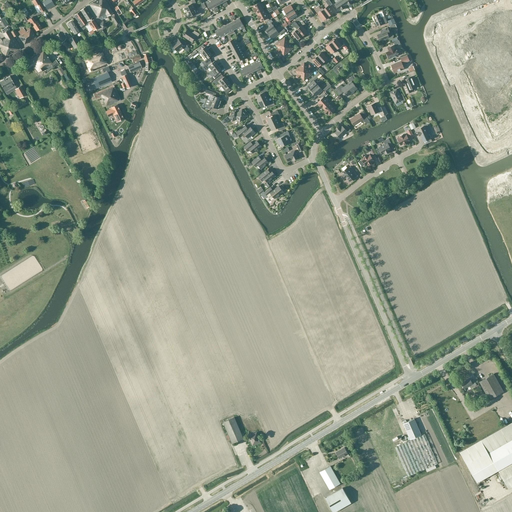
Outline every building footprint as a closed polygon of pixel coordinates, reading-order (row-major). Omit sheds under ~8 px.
[(35,6),(37,5),(41,12),(44,10),(38,0),(33,0),(32,1),(35,6)] [(54,6),(50,0),(43,0),(42,1),(47,10),(54,6)] [(104,0),(96,0),(89,4),(98,18),(105,14),(107,16),(113,13),(104,0)] [(184,8),(186,13),(195,8),(194,6),(196,3),(194,0),(192,0),(191,1),(192,3),(184,8)] [(215,7),(210,0),(206,2),(210,9),(215,7)] [(326,0),(325,1),(328,6),(323,10),(329,17),(332,15),(331,14),(334,13),(329,6),(332,4),(329,0),(326,0)] [(338,0),(336,2),(336,3),(335,4),(339,11),(346,6),(342,0),(338,0)] [(257,14),(264,10),(263,8),(264,8),(262,4),(261,5),(260,3),(253,6),(257,14)] [(494,3),(488,6),(492,15),(499,12),(494,3)] [(283,10),(287,15),(294,10),(291,5),(283,10)] [(488,6),(482,9),(486,18),(492,15),(488,6)] [(93,31),(94,30),(96,29),(99,27),(94,19),(92,20),(91,18),(92,17),(85,7),(83,8),(80,11),(87,22),(92,30),(93,30),(93,31)] [(271,7),(264,10),(257,14),(261,21),(268,18),(267,17),(269,16),(267,14),(273,11),(271,7)] [(196,11),(195,8),(186,13),(188,17),(195,14),(196,17),(202,14),(200,10),(196,11)] [(287,15),(286,16),(289,21),(290,20),(297,16),(294,10),(287,15)] [(326,20),(329,17),(323,10),(318,14),(323,20),(325,19),(326,20)] [(89,32),(92,30),(87,22),(79,11),(74,15),(78,22),(77,23),(80,27),(84,24),(89,32)] [(474,11),(468,14),(472,23),(478,20),(474,11)] [(387,22),(384,16),(381,18),(379,14),(373,17),(374,21),(375,21),(377,26),(387,22)] [(32,17),(27,20),(31,25),(32,25),(36,31),(41,27),(37,21),(36,22),(32,17)] [(459,17),(453,20),(457,30),(463,27),(459,17)] [(239,18),(235,21),(238,28),(243,25),(239,18)] [(511,23),(509,18),(503,21),(506,27),(511,25),(511,23)] [(78,32),(79,33),(80,32),(73,21),(71,22),(70,22),(68,23),(68,24),(67,24),(74,34),(78,32)] [(107,27),(103,21),(98,25),(102,30),(107,27)] [(238,28),(235,21),(230,23),(234,30),(238,28)] [(503,21),(497,24),(500,30),(506,27),(503,21)] [(292,24),(297,30),(302,36),(307,32),(302,26),(299,27),(295,22),(292,24)] [(234,30),(230,23),(225,26),(229,33),(234,30)] [(267,34),(275,28),(271,23),(264,28),(266,30),(265,31),(267,34)] [(36,37),(28,26),(26,28),(27,30),(26,31),(24,28),(18,32),(20,35),(19,36),(24,44),(36,37)] [(229,33),(225,26),(220,28),(224,35),(229,33)] [(0,39),(0,48),(5,57),(20,48),(9,30),(8,30),(7,27),(1,30),(6,38),(2,41),(1,39),(0,39)] [(380,42),(389,38),(389,40),(393,38),(394,36),(392,32),(389,31),(388,27),(382,30),(383,33),(377,35),(380,42)] [(224,35),(220,28),(215,31),(219,38),(224,35)] [(275,28),(267,34),(269,37),(270,36),(272,39),(279,34),(275,28)] [(439,28),(432,30),(436,39),(443,36),(439,28)] [(488,28),(482,30),(485,37),(492,34),(488,28)] [(196,36),(198,37),(200,34),(194,31),(193,34),(187,30),(183,36),(192,42),(196,36)] [(302,36),(297,30),(292,33),(297,40),(302,36)] [(482,30),(476,33),(479,40),(485,37),(482,30)] [(56,36),(62,42),(66,38),(59,32),(56,36)] [(80,45),(74,35),(68,39),(74,48),(80,45)] [(172,45),(170,47),(175,54),(177,52),(178,52),(183,48),(186,51),(190,49),(185,43),(183,45),(178,38),(174,41),(175,42),(172,45)] [(228,42),(230,47),(237,43),(235,38),(228,42)] [(285,38),(280,41),(284,46),(291,41),(290,40),(288,41),(285,38)] [(466,38),(457,42),(460,49),(469,45),(466,38)] [(334,39),(331,42),(337,50),(342,45),(336,39),(334,40),(334,39)] [(284,46),(280,41),(276,45),(279,49),(277,50),(278,52),(284,46)] [(292,43),(291,41),(284,46),(288,52),(293,48),(290,44),(292,43)] [(337,50),(331,42),(328,44),(328,45),(326,47),(331,54),(337,50)] [(240,48),(237,43),(230,47),(233,51),(240,48)] [(446,43),(437,47),(439,54),(448,50),(446,43)] [(203,45),(191,54),(193,57),(198,53),(199,54),(200,53),(202,56),(209,51),(205,47),(203,45)] [(394,45),(387,48),(389,51),(386,52),(389,59),(399,55),(396,48),(395,49),(394,45)] [(288,52),(284,46),(278,52),(279,53),(281,51),(284,55),(288,52)] [(243,53),(240,48),(233,51),(236,56),(243,53)] [(52,63),(42,50),(28,60),(29,61),(25,65),(28,69),(33,66),(38,73),(45,68),(47,71),(58,63),(56,60),(52,63)] [(206,64),(211,61),(211,60),(209,58),(212,55),(209,51),(202,56),(206,60),(204,61),(206,64)] [(108,65),(103,52),(84,59),(89,72),(108,65)] [(322,52),(317,56),(322,62),(327,58),(322,52)] [(147,53),(143,54),(146,63),(146,69),(150,69),(150,62),(152,61),(151,57),(149,58),(147,53)] [(245,57),(243,53),(236,56),(238,61),(245,57)] [(472,54),(463,57),(465,64),(474,60),(472,54)] [(401,58),(402,61),(401,62),(401,61),(392,65),(395,73),(404,69),(402,64),(409,61),(407,55),(401,58)] [(322,62),(317,56),(312,61),(318,66),(322,62)] [(451,57),(442,60),(445,67),(454,63),(451,57)] [(260,59),(255,62),(258,69),(263,67),(260,59)] [(141,68),(138,61),(127,66),(130,73),(141,68)] [(212,63),(211,61),(206,64),(205,65),(202,67),(206,71),(209,68),(212,70),(218,66),(215,61),(212,63)] [(258,69),(255,62),(250,64),(253,71),(258,69)] [(194,74),(197,71),(191,63),(188,66),(194,74)] [(304,63),(300,67),(304,72),(310,66),(309,65),(307,67),(304,63)] [(253,71),(250,64),(245,66),(248,74),(253,71)] [(221,70),(218,66),(212,70),(214,73),(212,74),(215,78),(221,74),(219,72),(221,70)] [(248,74),(245,66),(240,69),(243,76),(248,74)] [(311,67),(310,66),(304,72),(309,77),(313,73),(310,69),(311,67)] [(304,72),(300,67),(295,71),(299,74),(297,76),(298,77),(304,72)] [(475,69),(468,72),(471,78),(478,76),(475,69)] [(456,70),(450,72),(452,79),(459,76),(456,70)] [(122,76),(121,76),(124,82),(121,84),(123,88),(126,87),(127,89),(132,87),(126,74),(125,71),(121,72),(122,76)] [(94,82),(90,84),(92,89),(111,81),(107,72),(104,74),(93,78),(94,82)] [(309,77),(304,72),(298,77),(299,79),(301,77),(304,81),(309,77)] [(222,75),(215,80),(217,83),(218,84),(219,83),(221,86),(228,81),(224,77),(222,75)] [(10,76),(0,81),(0,82),(5,92),(13,87),(15,91),(16,90),(20,98),(26,95),(21,86),(16,88),(10,76)] [(350,83),(347,85),(352,93),(357,89),(354,84),(356,82),(355,80),(356,79),(354,76),(352,77),(352,76),(348,79),(350,83)] [(459,76),(452,79),(455,85),(462,82),(459,76)] [(478,76),(471,78),(474,85),(480,82),(478,76)] [(406,85),(403,86),(406,94),(412,91),(411,89),(416,87),(412,77),(404,80),(406,84),(405,85),(406,85)] [(308,89),(311,92),(318,85),(314,80),(307,86),(309,88),(308,89)] [(228,81),(221,86),(225,90),(224,91),(226,93),(231,90),(229,87),(231,85),(228,81)] [(328,83),(322,88),(325,92),(331,86),(328,83)] [(105,106),(120,100),(113,85),(96,93),(96,92),(93,94),(95,99),(101,96),(105,106)] [(322,90),(318,85),(311,92),(313,95),(314,94),(316,96),(322,90)] [(352,93),(347,85),(343,87),(340,85),(337,88),(341,94),(343,92),(347,96),(352,93)] [(485,87),(476,90),(479,97),(488,93),(485,87)] [(256,96),(259,102),(267,98),(266,95),(269,92),(266,88),(260,91),(261,93),(256,96)] [(397,89),(390,93),(395,104),(402,101),(402,102),(406,100),(403,95),(400,96),(397,89)] [(464,89),(455,93),(458,99),(467,96),(464,89)] [(207,90),(205,93),(210,94),(208,99),(220,104),(222,99),(214,96),(215,93),(207,90)] [(318,102),(324,109),(329,104),(324,97),(318,102)] [(270,104),(267,98),(259,102),(261,108),(267,105),(268,108),(275,105),(273,102),(270,104)] [(207,99),(205,104),(204,107),(210,109),(211,106),(218,109),(220,104),(208,99),(207,99)] [(488,101),(481,104),(484,110),(491,108),(488,101)] [(384,114),(381,107),(378,109),(375,103),(368,107),(372,115),(379,112),(381,116),(384,114)] [(469,103),(462,106),(465,114),(472,112),(469,103)] [(117,104),(112,107),(109,108),(110,109),(105,111),(108,117),(113,115),(116,122),(124,119),(117,104)] [(335,110),(329,104),(324,109),(329,115),(335,110)] [(491,108),(484,110),(487,117),(493,114),(491,108)] [(234,112),(229,117),(232,121),(237,118),(240,122),(247,116),(242,109),(236,115),(234,112)] [(269,125),(278,121),(276,117),(280,115),(277,110),(271,114),(272,116),(267,119),(269,125)] [(350,119),(356,128),(354,126),(363,120),(366,124),(370,122),(366,116),(362,118),(360,113),(350,119)] [(477,117),(468,121),(471,127),(480,123),(477,117)] [(278,121),(269,125),(272,130),(277,128),(279,131),(285,128),(283,123),(279,124),(278,121)] [(342,126),(337,131),(335,133),(340,138),(347,131),(348,133),(351,130),(349,128),(347,125),(344,128),(342,126)] [(424,126),(417,129),(418,132),(417,132),(419,136),(420,135),(421,138),(422,138),(424,141),(431,138),(430,135),(429,134),(431,133),(430,129),(428,125),(427,125),(424,126)] [(245,126),(236,133),(238,136),(240,135),(241,137),(244,134),(248,139),(255,133),(249,126),(247,128),(245,126)] [(291,140),(291,139),(289,134),(288,131),(281,134),(282,137),(276,140),(278,144),(279,144),(281,147),(289,143),(290,142),(291,142),(291,140)] [(483,131),(474,134),(476,141),(485,137),(483,131)] [(397,139),(401,145),(409,141),(406,134),(403,136),(403,135),(399,136),(400,137),(397,139)] [(392,145),(389,139),(383,141),(385,144),(375,149),(378,154),(381,153),(382,154),(391,150),(389,146),(392,145)] [(244,147),(248,151),(250,149),(253,153),(261,146),(257,141),(252,145),(250,143),(244,147)] [(500,141),(494,144),(498,153),(504,150),(500,141)] [(485,145),(479,148),(483,157),(489,154),(485,145)] [(298,158),(295,151),(285,155),(288,162),(294,159),(294,160),(298,158)] [(361,160),(359,162),(361,166),(364,165),(365,166),(374,161),(373,160),(376,158),(374,155),(371,157),(370,154),(367,156),(366,155),(363,157),(364,158),(361,160)] [(258,166),(261,169),(269,162),(264,157),(259,161),(256,158),(252,162),(256,167),(258,166)] [(347,167),(341,172),(347,180),(348,179),(350,182),(357,176),(355,173),(353,174),(351,173),(354,171),(350,166),(348,168),(347,167)] [(267,169),(258,177),(262,181),(264,179),(267,183),(276,176),(271,171),(269,172),(267,169)] [(271,195),(274,199),(283,192),(279,186),(274,190),(271,187),(264,192),(268,197),(271,195)] [(82,201),(86,208),(91,205),(87,198),(82,201)] [(503,391),(493,374),(479,382),(489,399),(503,391)] [(477,385),(474,380),(471,381),(469,378),(461,383),(464,389),(471,385),(472,388),(477,385)] [(223,422),(232,443),(243,439),(234,417),(223,422)] [(410,439),(421,435),(414,419),(403,423),(410,439)] [(511,433),(511,422),(459,452),(477,482),(498,470),(498,471),(511,463),(511,464),(498,471),(508,489),(511,486),(511,435),(511,434),(511,433)] [(250,439),(253,445),(260,442),(256,433),(248,436),(249,437),(250,437),(251,439),(250,439)] [(437,463),(424,434),(395,447),(408,476),(437,463)] [(339,459),(348,454),(344,448),(336,453),(339,459)] [(320,472),(330,490),(340,484),(330,466),(320,472)] [(332,511),(334,511),(351,503),(343,488),(325,498),(332,511)]
